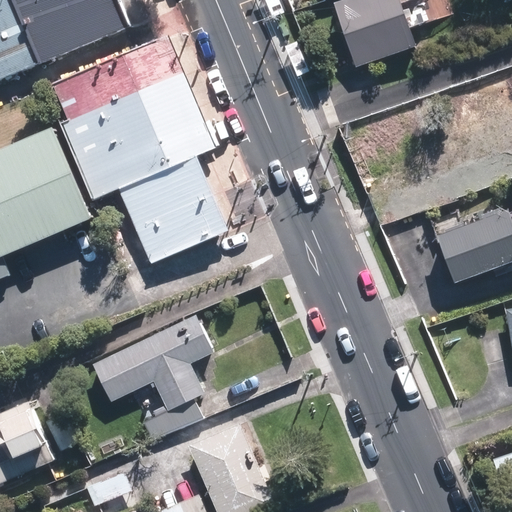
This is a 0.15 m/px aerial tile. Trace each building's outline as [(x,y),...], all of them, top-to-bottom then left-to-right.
[(0,0),(0,80),(42,64),(14,0),(0,0)] [(14,0),(42,64),(131,26),(120,0),(14,0)] [(401,0),(350,0),(334,5),(355,70),(418,50),(401,0)] [(169,37),(50,85),(95,196),(121,186),(152,264),(246,226),(169,37)] [(0,274),(13,269),(7,254),(95,218),(57,126),(0,149),(0,274)] [(511,210),(435,237),(452,285),(511,264),(511,210)] [(193,309),(89,360),(107,395),(124,387),(141,421),(204,390),(189,358),(212,347),(193,309)] [(0,479),(53,457),(27,397),(0,408),(0,479)] [(67,413),(48,422),(61,450),(80,441),(67,413)] [(241,417),(186,440),(216,511),(251,511),(276,502),(241,417)] [(132,487),(124,469),(87,484),(95,502),(132,487)] [(207,511),(198,490),(159,506),(161,511),(207,511)]
